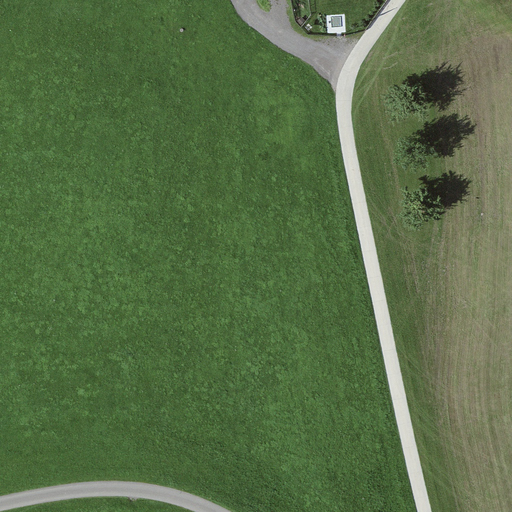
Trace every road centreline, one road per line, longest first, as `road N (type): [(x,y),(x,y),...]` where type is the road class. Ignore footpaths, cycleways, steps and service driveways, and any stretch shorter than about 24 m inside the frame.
road 1 (track): [(349,0),(342,58),(428,511)]
road 2 (unclassified): [(0,505),(96,489),(161,494),(211,511)]
